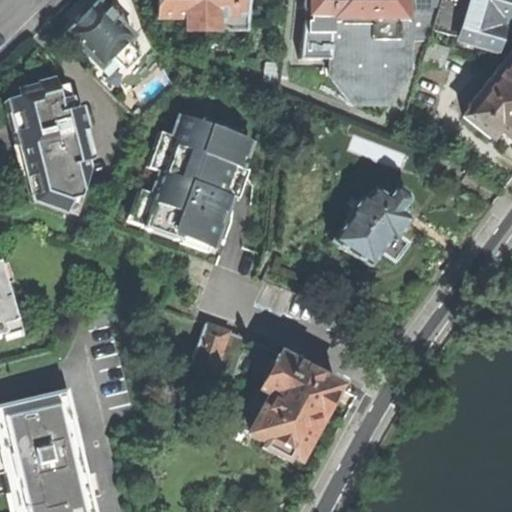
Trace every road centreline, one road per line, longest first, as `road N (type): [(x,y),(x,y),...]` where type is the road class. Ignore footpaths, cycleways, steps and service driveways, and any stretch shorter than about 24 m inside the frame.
road 1 (unclassified): [(511,223),(396,378)]
road 2 (unclassified): [(396,378),(225,298)]
road 3 (unclassified): [(396,378),(319,511)]
